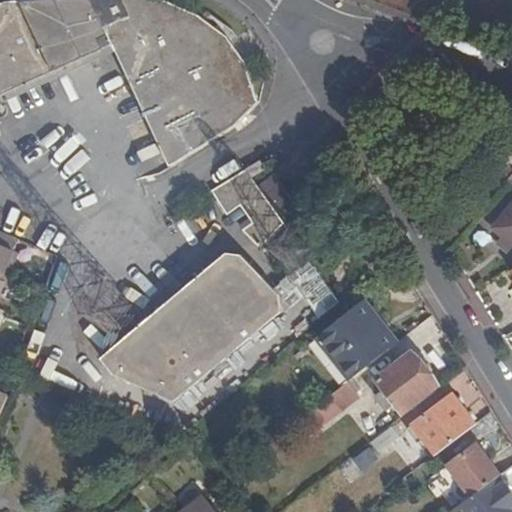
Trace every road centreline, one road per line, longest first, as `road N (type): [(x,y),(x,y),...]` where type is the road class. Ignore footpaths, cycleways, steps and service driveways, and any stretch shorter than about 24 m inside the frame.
road 1 (residential): [(319,69),(511,395)]
road 2 (tertiary): [(511,86),(403,45),(349,41)]
road 3 (residential): [(0,376),(35,410),(1,504)]
